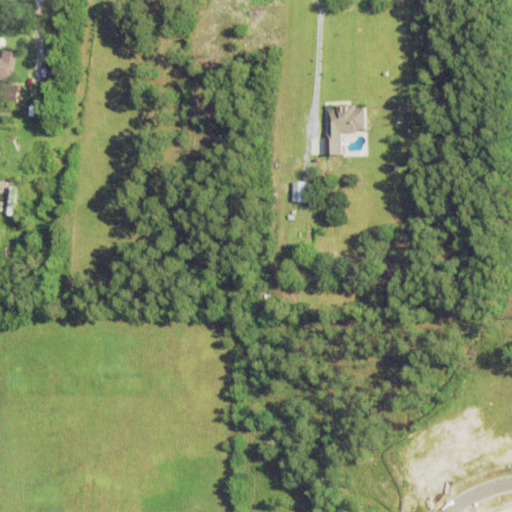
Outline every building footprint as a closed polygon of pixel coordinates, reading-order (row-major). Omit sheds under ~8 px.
[(0,60),(1,52),(15,54),(10,84),(0,82),(0,60)] [(0,102),(0,85),(19,89),(16,105),(0,102)] [(325,155),(340,154),(340,132),(364,132),(363,105),(333,106),(333,108),(324,109),(325,155)] [(0,218),(0,180),(26,184),(21,221),(0,218)] [(305,201),(306,181),(291,181),(291,201),(305,201)]
